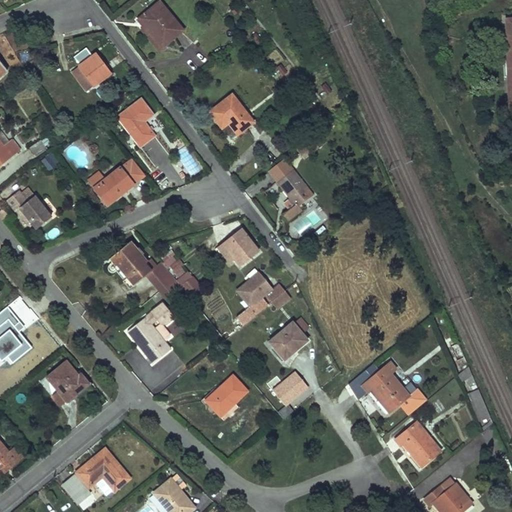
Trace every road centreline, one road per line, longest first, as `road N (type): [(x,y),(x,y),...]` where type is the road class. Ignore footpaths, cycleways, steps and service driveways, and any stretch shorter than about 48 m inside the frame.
road 1 (unclassified): [(86,0),(222,170)]
road 2 (residential): [(34,264),(222,170)]
road 3 (residential): [(0,503),(138,392)]
road 4 (residential): [(34,264),(138,392)]
road 5 (residential): [(138,392),(157,417),(256,497)]
